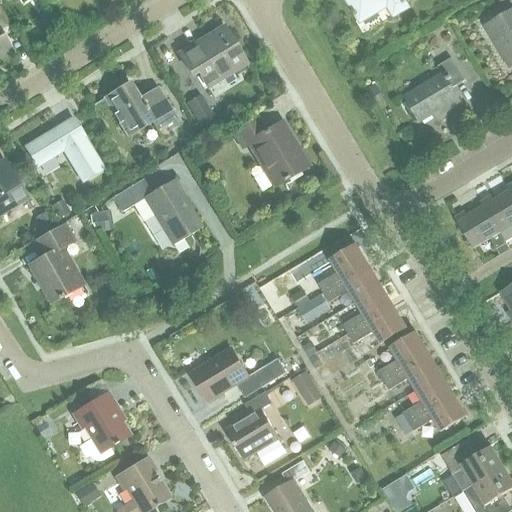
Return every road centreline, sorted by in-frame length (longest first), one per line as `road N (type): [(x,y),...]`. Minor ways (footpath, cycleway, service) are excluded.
road 1 (residential): [(231,511),(147,369),(120,357),(46,377),(20,365),(0,335)]
road 2 (residential): [(392,215),(257,0)]
road 3 (residential): [(0,106),(172,0)]
road 4 (residential): [(392,215),(511,144)]
road 5 (residential): [(511,409),(444,295)]
